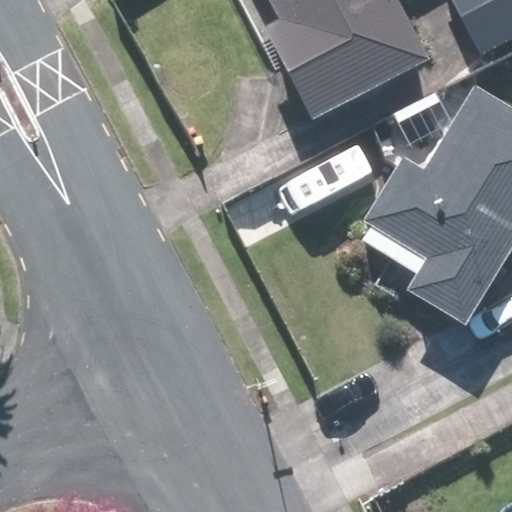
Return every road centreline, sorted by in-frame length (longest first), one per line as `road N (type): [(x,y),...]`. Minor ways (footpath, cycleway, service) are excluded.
road 1 (unknown): [(237,511),(511,364)]
road 2 (residential): [(0,94),(133,366)]
road 3 (residential): [(133,366),(212,511)]
road 4 (residential): [(133,366),(0,439)]
